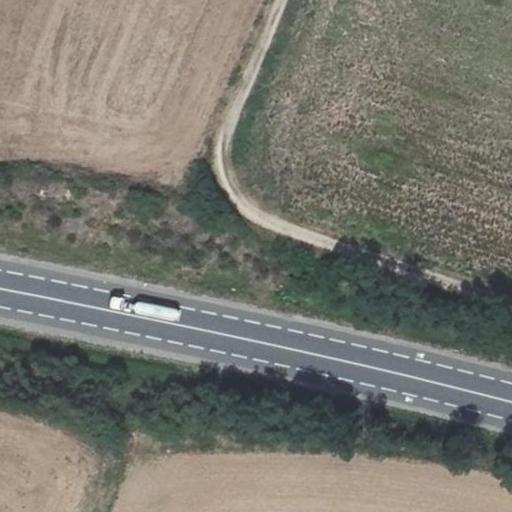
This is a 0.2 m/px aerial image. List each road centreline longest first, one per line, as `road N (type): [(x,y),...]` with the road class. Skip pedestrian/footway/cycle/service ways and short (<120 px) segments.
road 1 (primary): [(511,405),(269,345),(0,295)]
road 2 (track): [(511,306),(280,227),(242,204),(223,172),(224,130),(279,0)]
